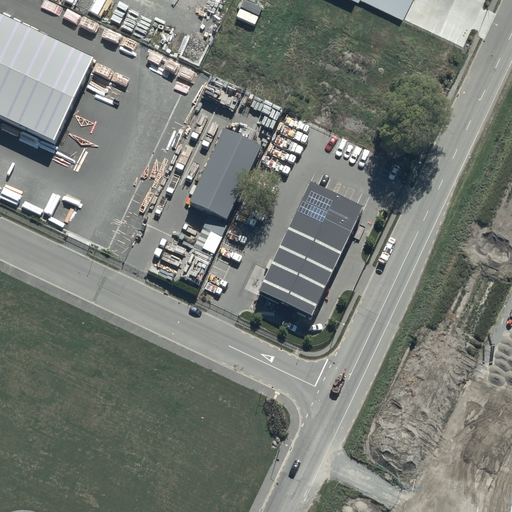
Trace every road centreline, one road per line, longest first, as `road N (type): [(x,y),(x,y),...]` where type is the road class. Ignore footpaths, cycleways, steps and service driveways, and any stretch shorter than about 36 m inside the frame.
road 1 (tertiary): [(511,31),(339,397)]
road 2 (unclassified): [(339,397),(0,237)]
road 3 (tertiary): [(339,397),(281,511)]
